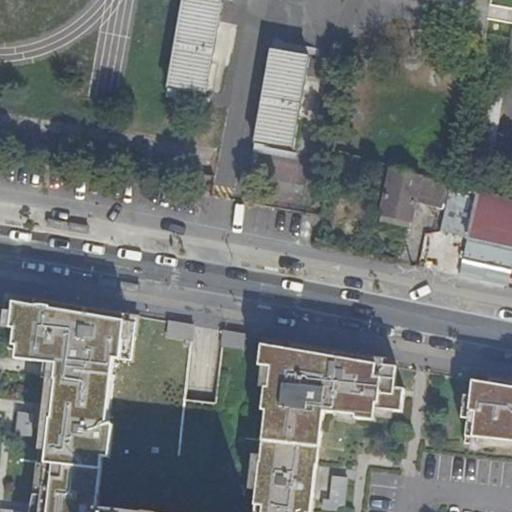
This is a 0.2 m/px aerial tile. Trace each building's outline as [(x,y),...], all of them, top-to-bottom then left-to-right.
[(221,6),(185,0),(181,0),(165,94),(204,101),(221,6)] [(308,62),(269,55),(253,148),(292,155),(308,62)] [(486,161),(499,85),(473,81),(460,157),(486,161)] [(405,172),(392,168),(381,213),(410,221),(414,202),(421,176),(413,174),(411,181),(404,179),(405,172)] [(414,202),(444,210),(451,184),(421,176),(414,202)] [(444,210),(439,231),(457,236),(500,246),(511,248),(511,201),(451,184),(444,210)] [(410,221),(381,213),(379,222),(408,229),(410,221)] [(511,248),(500,246),(457,236),(452,257),(511,271),(511,248)] [(31,306),(13,302),(5,349),(14,350),(13,359),(44,362),(44,358),(54,359),(52,379),(53,379),(49,420),(48,420),(40,495),(38,511),(311,511),(323,412),(355,416),(355,419),(374,421),(376,409),(403,412),(404,389),(394,388),(397,367),(383,365),(384,359),(346,352),(345,359),(289,350),(261,345),(258,366),(270,368),(254,511),(118,511),(96,509),(101,458),(108,459),(112,426),(105,426),(112,360),(130,361),(136,323),(125,321),(126,315),(32,299),(31,306)] [(194,326),(169,322),(168,337),(192,340),(194,326)] [(244,335),(223,331),(221,347),(242,349),(244,335)] [(290,343),(289,350),(345,359),(346,352),(290,343)] [(511,381),(489,377),(488,384),(511,386),(511,381)] [(511,386),(488,384),(472,381),(470,397),(463,396),(460,419),(467,420),(464,444),(482,447),(483,440),(511,443),(511,386)] [(31,414),(17,413),(14,434),(29,435),(31,414)] [(393,495),(393,473),(372,473),(372,495),(393,495)] [(330,501),(323,500),(322,509),(344,511),(348,479),(333,477),(330,501)] [(33,494),(29,511),(38,511),(40,495),(33,494)]
